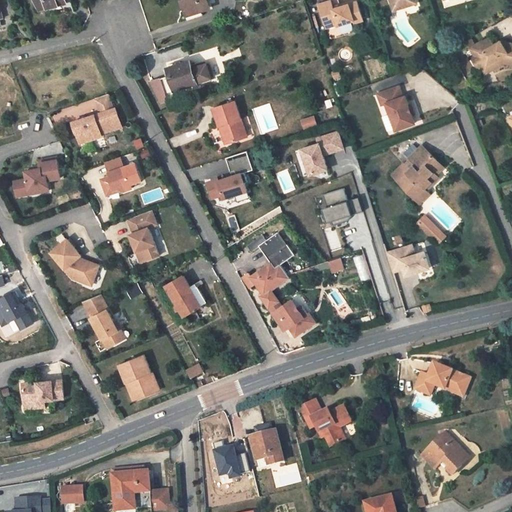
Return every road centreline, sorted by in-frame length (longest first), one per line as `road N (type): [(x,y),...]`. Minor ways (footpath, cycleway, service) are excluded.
road 1 (residential): [(0,58),(108,32),(115,64),(277,374)]
road 2 (tertiary): [(511,308),(277,374)]
road 3 (residential): [(460,107),(511,247)]
road 4 (tertiary): [(116,441),(48,469),(0,475)]
